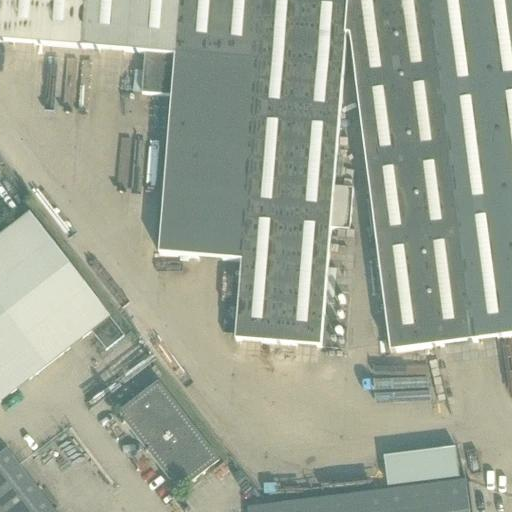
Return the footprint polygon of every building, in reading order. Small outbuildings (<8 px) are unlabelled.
[(3,0),(0,44),(150,55),(146,96),(177,98),(165,257),(247,263),(241,342),(325,348),(328,309),(336,310),(339,270),(331,269),(334,229),(353,231),(356,191),(337,189),(349,41),(351,0),(3,0)] [(511,0),(351,0),(349,41),(352,40),(392,358),(511,343),(511,0)] [(0,403),(108,320),(27,216),(0,236),(0,403)] [(218,464),(156,384),(117,415),(146,453),(144,454),(145,456),(148,454),(154,455),(159,461),(158,468),(178,495),(218,464)] [(50,511),(4,452),(0,455),(0,511),(50,511)] [(266,506),(266,511),(469,511),(466,481),(266,506)]
